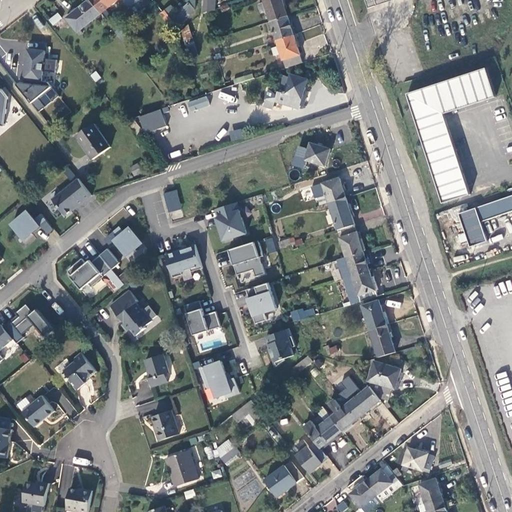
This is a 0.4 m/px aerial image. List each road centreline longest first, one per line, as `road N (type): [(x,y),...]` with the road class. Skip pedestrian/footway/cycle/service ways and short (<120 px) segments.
road 1 (tertiary): [(373,107),(465,385)]
road 2 (residential): [(373,107),(143,184)]
road 3 (residential): [(244,349),(196,225),(157,236),(143,184)]
road 4 (residential): [(302,511),(465,385)]
road 5 (residential): [(96,437),(110,412),(111,361),(35,268)]
road 6 (residential): [(143,184),(35,268)]
road 7 (tertiary): [(465,385),(508,511)]
